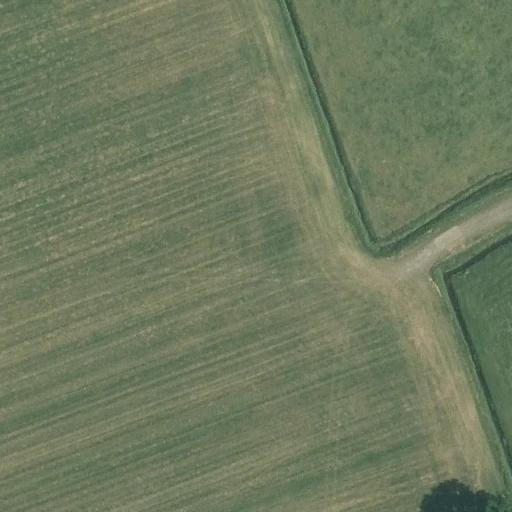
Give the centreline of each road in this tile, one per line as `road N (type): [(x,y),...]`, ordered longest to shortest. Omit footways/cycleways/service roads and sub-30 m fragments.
road 1 (track): [(257,0),(355,260),(367,271),(394,273),(511,208)]
road 2 (track): [(504,511),(415,263)]
